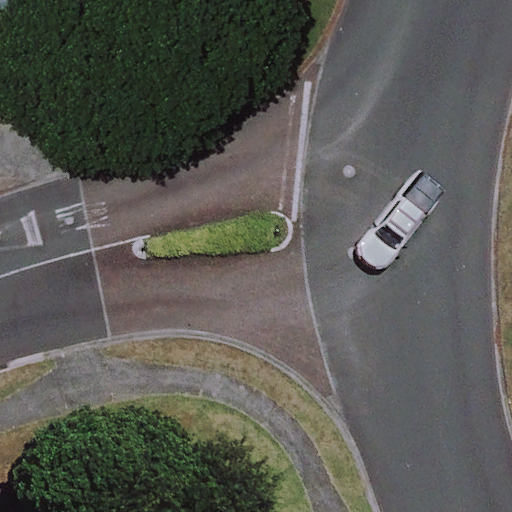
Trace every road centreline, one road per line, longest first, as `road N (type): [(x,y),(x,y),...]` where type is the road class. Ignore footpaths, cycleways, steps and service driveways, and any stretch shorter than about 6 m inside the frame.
road 1 (residential): [(397,226),(162,239),(0,277)]
road 2 (residential): [(397,226),(416,368),(458,511)]
road 3 (residential): [(434,0),(414,77),(397,226)]
